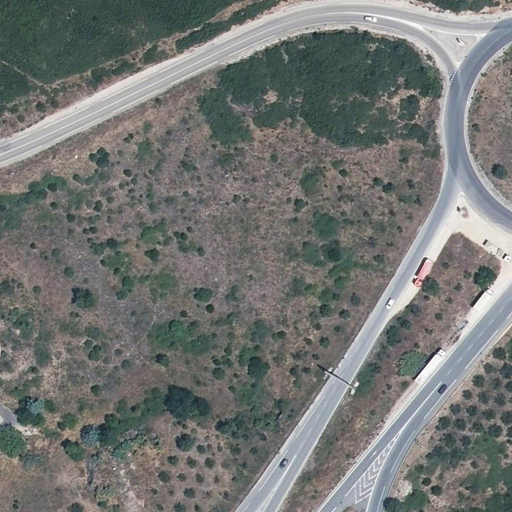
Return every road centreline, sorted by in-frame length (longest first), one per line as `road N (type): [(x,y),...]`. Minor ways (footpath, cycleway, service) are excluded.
road 1 (secondary): [(0,154),(271,28),(313,15),(387,17)]
road 2 (trunk): [(457,154),(442,213),(302,450)]
road 3 (motorway): [(327,511),(435,388)]
road 4 (trunk): [(373,511),(391,460),(435,388)]
road 5 (secondary): [(511,25),(387,17)]
